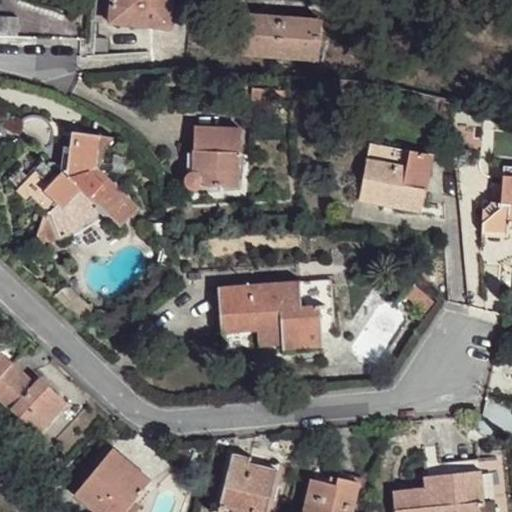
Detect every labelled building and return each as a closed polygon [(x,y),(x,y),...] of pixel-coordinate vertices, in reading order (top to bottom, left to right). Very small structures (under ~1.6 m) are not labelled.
[(113,0),(112,20),(171,26),(173,0),(113,0)] [(319,16),(240,10),(236,53),(316,60),(319,16)] [(17,16),(0,15),(0,36),(16,37),(17,16)] [(17,125),(16,129),(36,134),(50,146),(65,152),(67,144),(71,144),(71,140),(56,136),(57,131),(54,122),(44,113),(31,112),(22,118),(17,125)] [(239,129),(195,128),(193,173),(191,176),(190,178),(191,182),(195,186),(237,187),(237,155),(240,155),(239,129)] [(114,139),(75,130),(71,140),(71,144),(67,144),(65,152),(63,160),(56,168),(44,158),(36,166),(37,167),(31,175),(20,166),(10,177),(20,186),(18,189),(30,200),(31,198),(49,215),(56,215),(62,236),(79,233),(82,229),(88,224),(97,221),(107,219),(112,215),(122,225),(132,215),(134,217),(142,208),(102,168),(96,163),(96,158),(101,150),(114,139)] [(414,144),(375,136),(371,152),(410,161),(414,144)] [(414,144),(410,161),(371,152),(361,191),(386,197),(387,190),(425,199),(436,150),(414,144)] [(511,182),(505,182),(503,210),(510,212),(508,234),(511,234),(511,182)] [(425,199),(387,190),(386,197),(424,204),(425,199)] [(301,281),(218,289),(222,330),(282,326),(284,346),(325,343),(321,304),(303,304),(301,281)] [(432,300),(412,282),(403,290),(424,309),(432,300)] [(0,377),(13,363),(0,353),(0,377)] [(45,392),(13,363),(0,377),(0,396),(40,432),(68,400),(53,384),(45,392)] [(53,384),(44,377),(37,384),(45,392),(53,384)] [(137,468),(113,449),(106,457),(129,476),(137,468)] [(151,480),(137,468),(129,476),(106,457),(76,493),(98,511),(133,511),(128,507),(137,497),(151,480)] [(269,511),(278,471),(231,460),(221,505),(250,511),(269,511)] [(485,469),(445,474),(447,486),(431,488),(400,493),(401,511),(485,511),(484,504),(490,503),(485,469)] [(445,474),(431,477),(431,488),(447,486),(445,474)] [(352,511),(359,484),(339,478),(337,485),(313,479),(306,511),(352,511)] [(136,511),(144,504),(137,497),(128,507),(133,511),(136,511)]
